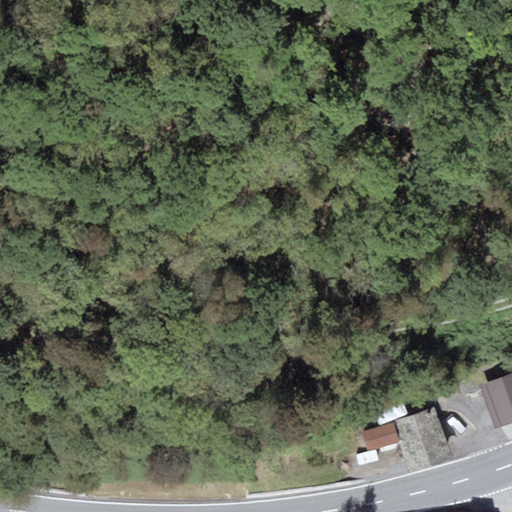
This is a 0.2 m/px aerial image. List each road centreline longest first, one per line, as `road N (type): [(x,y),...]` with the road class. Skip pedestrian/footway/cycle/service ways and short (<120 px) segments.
road 1 (track): [(0,294),(296,344),(511,301)]
road 2 (primary): [(326,511),(511,465)]
